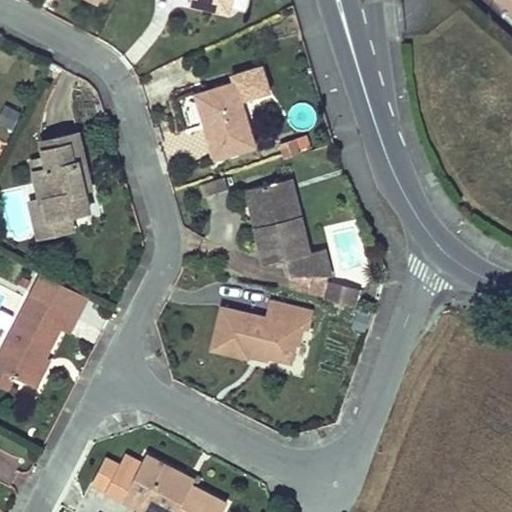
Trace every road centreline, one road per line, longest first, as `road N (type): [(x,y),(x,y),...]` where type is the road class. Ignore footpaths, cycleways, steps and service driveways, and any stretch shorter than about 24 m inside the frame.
road 1 (residential): [(0,8),(102,59),(122,84),(166,229),(167,259),(109,372)]
road 2 (secondary): [(337,0),(391,176),(438,250)]
road 3 (residential): [(109,372),(339,486)]
road 4 (unclassified): [(339,486),(438,250)]
road 5 (residential): [(36,511),(109,372)]
